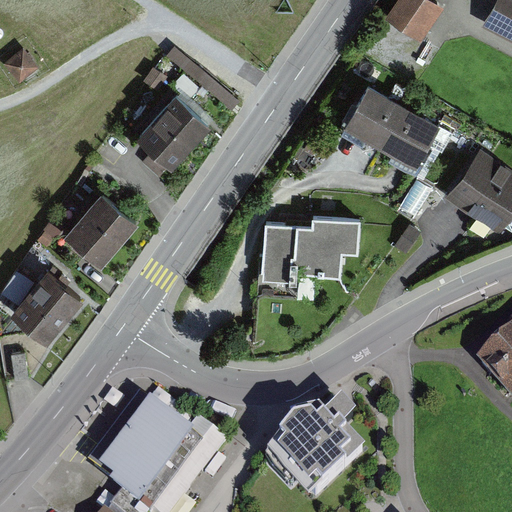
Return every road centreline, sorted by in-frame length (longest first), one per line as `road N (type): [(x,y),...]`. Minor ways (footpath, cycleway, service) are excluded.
road 1 (residential): [(123,328),(232,387),(285,386),(511,269)]
road 2 (secondary): [(351,0),(123,328)]
road 3 (track): [(277,106),(164,21),(141,26),(0,105)]
road 4 (secondary): [(123,328),(0,481)]
